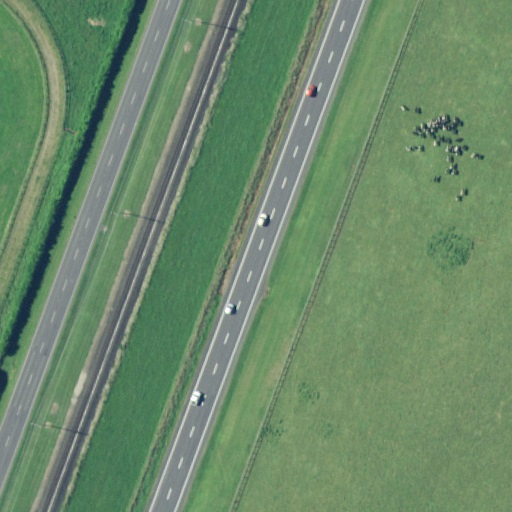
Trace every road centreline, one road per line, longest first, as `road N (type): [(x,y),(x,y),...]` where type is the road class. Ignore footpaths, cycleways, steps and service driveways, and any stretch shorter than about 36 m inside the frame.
road 1 (primary): [(163,511),(353,0)]
road 2 (secondary): [(0,464),(172,0)]
